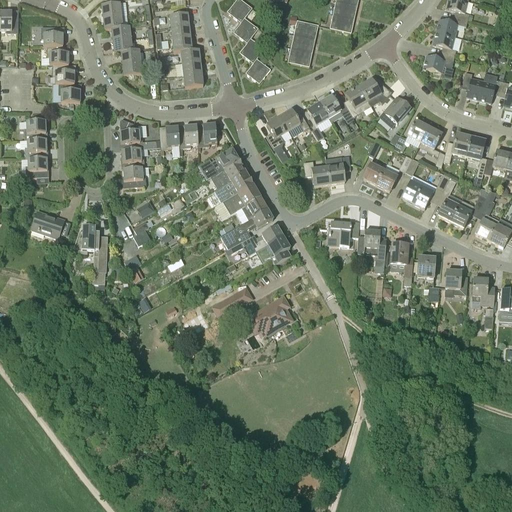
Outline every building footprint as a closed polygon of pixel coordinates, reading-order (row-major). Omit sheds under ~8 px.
[(244,20),(244,21),(252,11),(238,0),(237,0),(226,15),(240,25),(244,20)] [(335,0),(335,3),(357,8),(358,0),(335,0)] [(464,17),(467,4),(452,0),(448,0),(446,12),(454,14),(453,19),(467,23),(468,17),(464,17)] [(354,22),(357,8),(335,3),(332,17),(354,22)] [(102,20),(121,18),(120,6),(101,8),(102,20)] [(0,33),(6,34),(6,36),(18,36),(18,13),(6,13),(6,14),(0,13),(0,33)] [(170,31),(189,29),(187,16),(169,18),(170,31)] [(351,36),(354,22),(332,17),(329,31),(351,36)] [(104,32),(130,29),(122,30),(121,18),(102,20),(104,32)] [(465,30),(467,23),(453,19),(451,26),(439,23),(436,35),(454,40),(457,28),(465,30)] [(258,31),(244,21),(244,20),(240,25),(233,35),(247,46),(250,41),(258,31)] [(293,37),(315,42),(318,28),(296,23),(293,37)] [(112,43),(131,41),(130,29),(104,32),(104,33),(111,32),(112,43)] [(172,43),(190,41),(189,29),(170,31),(172,43)] [(62,49),(63,42),(64,42),(64,30),(41,30),(41,42),(43,42),(43,49),(47,49),(62,49)] [(451,52),(454,40),(436,35),(433,48),(442,50),(441,56),(454,59),(455,53),(451,52)] [(312,55),(315,42),(293,37),(290,50),(312,55)] [(113,55),(132,53),(131,41),(112,43),(113,55)] [(181,54),(191,53),(190,41),(172,43),(173,55),(181,54)] [(253,66),(256,61),(264,51),(250,41),(247,46),(239,55),(253,66)] [(68,68),(68,61),(70,61),(70,49),(62,49),(47,49),(47,61),(49,61),(49,68),(53,68),(68,68)] [(309,69),(312,55),(290,50),(287,65),(309,69)] [(122,67),(140,65),(139,52),(132,53),(113,55),(114,56),(121,55),(122,67)] [(182,66),(200,64),(198,52),(191,53),(181,54),(182,66)] [(451,71),(454,59),(441,56),(439,62),(426,59),(423,72),(441,76),(442,69),(451,71)] [(256,61),(253,66),(245,76),(259,87),(270,72),(256,61)] [(183,78),(201,76),(200,64),(182,66),(183,78)] [(140,65),(122,67),(123,79),(141,77),(140,65)] [(74,87),(74,86),(74,80),(76,80),(76,68),(68,68),(53,68),(53,79),(54,79),(54,87),(58,87),(74,87)] [(201,76),(183,78),(185,90),(203,88),(201,76)] [(479,103),(483,85),(470,81),(471,77),(465,76),(462,89),(468,91),(466,100),(479,103)] [(499,99),(502,85),(504,77),(501,76),(500,80),(498,80),(497,84),(496,83),(497,79),(485,76),(483,85),(479,103),(490,106),(493,97),(499,99)] [(358,90),(370,110),(379,104),(382,107),(386,110),(395,100),(391,96),(391,95),(382,87),(377,91),(371,82),(358,90)] [(511,111),(511,91),(507,90),(508,86),(502,85),(499,99),(505,100),(503,109),(511,111)] [(74,87),(58,87),(58,98),(60,98),(60,106),(80,106),(80,98),(81,98),(82,86),(74,86),(74,87)] [(352,121),(370,110),(358,90),(346,98),(349,102),(343,106),(348,113),(352,121)] [(319,107),(328,122),(340,115),(347,126),(353,122),(352,121),(348,113),(343,106),(337,109),(331,100),(319,107)] [(397,127),(410,112),(396,100),(395,100),(386,110),(382,115),(397,127)] [(316,130),(328,122),(319,107),(307,115),(316,130)] [(279,121),(287,135),(300,127),(304,133),(309,130),(300,116),(295,119),(291,113),(279,121)] [(281,139),(287,135),(279,121),(266,128),(271,136),(266,139),(273,151),(284,145),(281,139)] [(27,143),(46,142),(47,142),(47,130),(45,131),(45,123),(26,124),(26,131),(24,131),(24,142),(26,142),(26,143),(27,143)] [(141,151),(141,152),(156,151),(156,144),(142,145),(141,140),(139,140),(138,133),(137,129),(122,123),(121,123),(120,123),(119,125),(120,134),(119,134),(120,142),(119,143),(120,154),(121,154),(141,151)] [(420,146),(428,130),(415,124),(407,139),(420,146)] [(198,147),(198,154),(200,154),(200,149),(209,149),(209,146),(217,146),(215,126),(208,127),(208,126),(196,127),(196,128),(198,147)] [(196,128),(189,129),(189,128),(178,129),(180,148),(180,151),(180,159),(182,158),(182,151),(191,150),(191,148),(198,148),(198,154),(198,147),(196,128)] [(173,159),(180,159),(180,151),(180,148),(178,129),(177,129),(177,130),(170,130),(170,129),(159,130),(160,153),(172,152),(173,159)] [(318,144),(324,140),(317,130),(311,134),(318,144)] [(428,130),(420,146),(434,152),(441,137),(428,130)] [(400,139),(394,136),(390,145),(395,148),(400,139)] [(465,160),(470,141),(457,137),(454,147),(447,145),(445,158),(443,166),(449,167),(451,157),(465,160)] [(400,139),(395,148),(393,152),(399,156),(406,142),(400,139)] [(465,160),(472,162),(473,159),(480,160),(484,144),(470,141),(465,160)] [(27,161),(47,161),(46,161),(48,160),(48,149),(46,149),(46,142),(27,143),(26,143),(26,150),(25,150),(25,161),(27,161),(27,162),(27,161)] [(374,161),(381,147),(375,143),(367,158),(374,161)] [(141,159),(141,152),(141,151),(121,154),(122,161),(120,161),(121,172),(122,172),(142,170),(142,171),(144,170),(143,159),(141,159)] [(282,166),(288,163),(281,151),(275,154),(282,166)] [(206,182),(210,179),(238,163),(232,152),(216,161),(211,163),(210,162),(198,169),(206,182)] [(505,173),(509,157),(496,154),(493,164),(486,162),(483,176),(483,177),(490,178),(492,170),(505,173)] [(442,166),(443,166),(445,158),(439,155),(438,160),(435,169),(436,169),(441,172),(442,166)] [(511,183),(511,157),(509,157),(505,173),(503,182),(511,183)] [(326,170),(328,187),(344,185),(343,174),(350,174),(348,159),(339,161),(339,168),(326,170)] [(405,176),(411,162),(405,159),(399,173),(405,176)] [(482,182),(483,177),(483,176),(486,162),(480,160),(479,164),(480,164),(476,180),(482,182)] [(26,180),(36,180),(49,180),(48,168),(47,168),(47,161),(27,161),(27,162),(27,168),(25,169),(26,180)] [(411,162),(405,176),(412,179),(418,165),(411,162)] [(217,192),(218,192),(245,175),(238,163),(210,179),(217,192)] [(328,187),(326,170),(313,171),(313,165),(303,166),(305,180),(313,179),(314,189),(328,187)] [(375,188),(383,173),(371,167),(364,182),(375,188)] [(143,177),(142,171),(142,170),(122,172),(123,179),(122,180),(123,191),(146,189),(145,177),(143,177)] [(383,173),(375,188),(389,194),(397,179),(383,173)] [(227,202),(252,187),(245,175),(218,192),(217,192),(214,194),(221,205),(227,202)] [(443,194),(449,182),(449,180),(443,177),(436,191),(443,194)] [(449,182),(443,194),(442,196),(448,199),(455,185),(449,182)] [(413,206),(421,189),(411,184),(402,201),(413,206)] [(16,187),(8,186),(8,191),(7,195),(15,196),(16,187)] [(236,214),(260,200),(252,187),(227,202),(221,205),(213,210),(221,223),(236,214)] [(421,189),(413,206),(424,212),(432,194),(421,189)] [(479,191),(480,198),(486,201),(489,194),(479,191)] [(495,199),(498,201),(500,198),(497,196),(489,194),(486,201),(480,212),(487,215),(495,199)] [(474,209),(480,212),(486,201),(480,198),(474,209)] [(253,220),(267,212),(260,200),(236,214),(243,226),(253,220)] [(32,202),(25,201),(24,208),(31,209),(32,202)] [(450,225),(459,208),(447,202),(438,219),(450,225)] [(463,231),(469,218),(473,209),(461,203),(459,208),(450,225),(463,231)] [(148,204),(136,211),(142,221),(154,214),(148,204)] [(230,251),(251,239),(248,235),(256,230),(257,232),(273,222),(267,212),(253,220),(243,226),(234,231),(226,236),(220,239),(228,252),(230,251)] [(66,240),(70,226),(64,224),(64,223),(37,214),(31,233),(58,241),(60,238),(66,240)] [(486,218),(485,218),(484,218),(481,223),(475,237),(488,244),(497,226),(498,224),(486,218)] [(136,237),(149,231),(145,224),(133,230),(136,237)] [(358,241),(359,227),(350,227),(350,226),(331,225),(330,232),(328,232),(327,249),(339,250),(339,249),(349,250),(350,240),(358,241)] [(226,236),(234,231),(231,226),(223,231),(226,236)] [(511,228),(509,232),(497,226),(488,244),(502,251),(505,246),(511,248),(511,228)] [(95,234),(95,229),(82,228),(82,234),(79,233),(73,254),(74,253),(94,254),(94,259),(98,259),(98,272),(93,272),(92,286),(104,287),(105,276),(106,276),(107,240),(99,239),(99,234),(95,234)] [(249,257),(283,239),(276,229),(261,238),(255,241),(254,238),(251,239),(230,251),(232,255),(244,248),(249,257)] [(133,239),(138,249),(150,242),(145,233),(136,237),(133,239)] [(383,276),(386,243),(379,243),(380,235),(365,234),(363,257),(377,258),(377,262),(375,262),(374,275),(383,276)] [(164,246),(173,241),(169,235),(161,240),(164,246)] [(283,239),(249,257),(245,260),(248,265),(252,273),(290,251),(283,239)] [(410,289),(411,280),(413,261),(407,260),(408,249),(392,247),(390,274),(404,275),(404,279),(403,288),(410,289)] [(129,274),(141,267),(139,264),(144,261),(141,255),(124,265),(129,274)] [(433,285),(435,262),(419,260),(417,280),(425,281),(424,284),(433,285)] [(165,271),(168,276),(185,266),(182,261),(165,271)] [(167,263),(163,262),(160,264),(164,270),(170,266),(167,263)] [(122,275),(122,269),(111,269),(111,275),(114,275),(114,284),(122,284),(122,275)] [(128,274),(135,285),(144,280),(137,269),(129,274),(128,274)] [(466,299),(467,283),(460,282),(460,275),(446,274),(444,295),(452,296),(452,299),(466,299)] [(493,310),(495,292),(488,291),(488,283),(473,283),(471,311),(480,311),(480,309),(493,310)] [(437,304),(438,291),(429,291),(428,304),(437,304)] [(511,296),(509,296),(510,293),(500,292),(499,313),(508,314),(508,312),(511,312),(511,296)] [(229,314),(242,307),(237,297),(223,304),(229,314)] [(140,301),(134,305),(137,310),(144,306),(140,301)] [(287,308),(283,301),(252,319),(264,340),(291,325),(291,327),(298,323),(293,313),(288,316),(286,313),(291,310),(289,307),(287,308)] [(174,309),(165,313),(169,319),(177,314),(174,309)] [(492,331),(493,312),(485,311),(484,331),(492,331)] [(210,325),(204,314),(187,324),(193,335),(210,325)] [(464,324),(462,317),(456,320),(458,326),(464,324)] [(137,354),(131,357),(135,364),(141,361),(137,354)]
